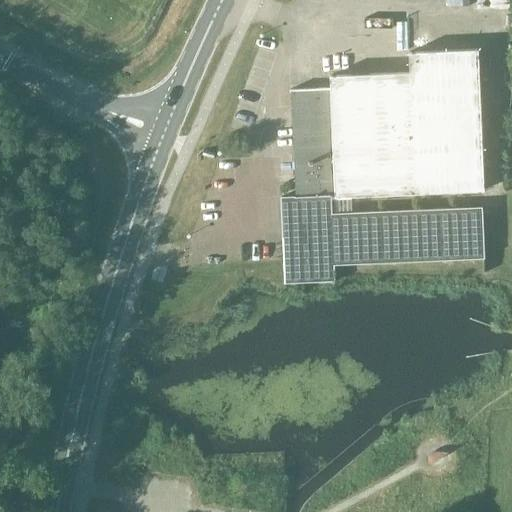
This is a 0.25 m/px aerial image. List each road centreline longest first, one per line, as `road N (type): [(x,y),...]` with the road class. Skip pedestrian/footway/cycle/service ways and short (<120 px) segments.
road 1 (secondary): [(56,511),(105,304),(162,136)]
road 2 (unclassified): [(9,63),(162,136)]
road 3 (secondary): [(162,136),(222,0)]
